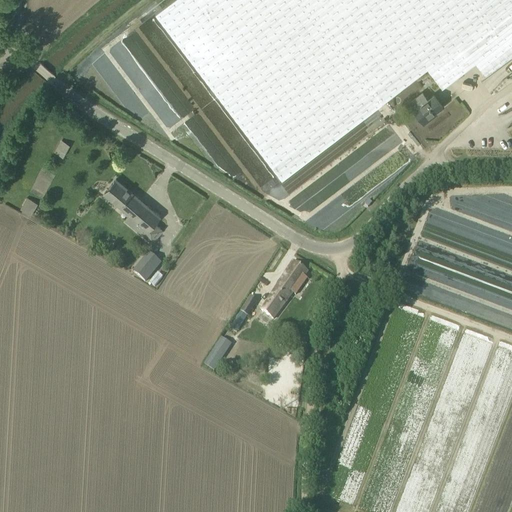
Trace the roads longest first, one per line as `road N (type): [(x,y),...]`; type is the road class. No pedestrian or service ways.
road 1 (tertiary): [(426,174),(353,245),(305,245),(110,123),(12,48)]
road 2 (track): [(308,511),(308,400),(341,250)]
road 3 (unclassified): [(511,89),(426,174)]
